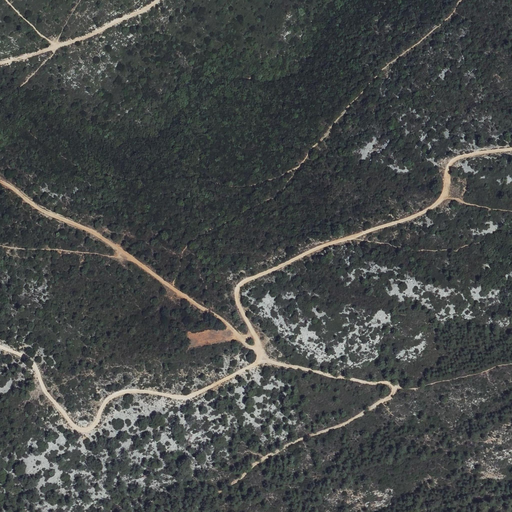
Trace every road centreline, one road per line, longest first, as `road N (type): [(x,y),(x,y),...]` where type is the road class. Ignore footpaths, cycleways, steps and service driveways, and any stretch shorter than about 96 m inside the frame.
road 1 (track): [(0,179),(42,208),(91,227),(219,316),(262,357),(240,306),(241,279),(427,210),(441,199),(453,158),(511,150)]
road 2 (track): [(194,511),(252,466),(355,418),(396,389),(393,381),(262,357)]
road 3 (track): [(0,343),(35,360),(86,431),(116,394),(194,395),(262,357)]
road 4 (track): [(164,0),(62,45),(0,62)]
